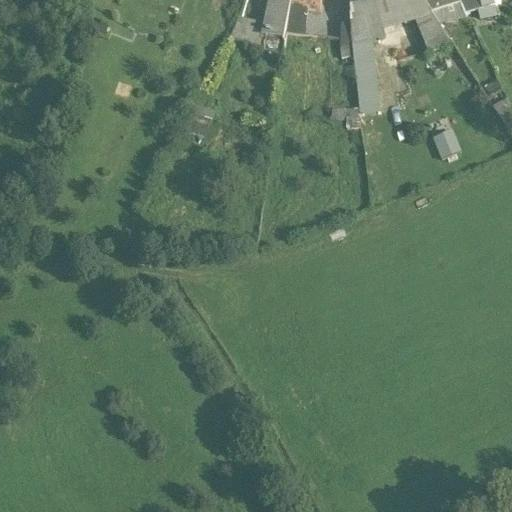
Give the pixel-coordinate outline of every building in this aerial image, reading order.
[(269,0),(264,26),(262,38),(265,39),(284,43),(286,34),(290,10),(291,0),(269,0)] [(291,0),(290,10),(320,13),(321,0),(291,0)] [(420,0),(350,0),(351,27),(351,43),(351,45),(373,42),(374,46),(386,43),(384,33),(415,24),(432,19),(431,17),(422,6),(420,0)] [(431,17),(461,7),(458,0),(420,0),(422,6),(431,17)] [(466,16),(482,12),(479,0),(458,0),(461,7),(466,16)] [(479,0),(482,12),(495,9),(491,0),(479,0)] [(501,8),(501,0),(491,0),(495,9),(501,8)] [(432,19),(437,26),(468,21),(466,16),(461,7),(431,17),(432,19)] [(320,13),(290,10),(286,34),(317,38),(320,13)] [(228,43),(263,51),(265,39),(262,38),(264,26),(238,19),(235,28),(228,43)] [(432,19),(415,24),(429,56),(451,48),(437,26),(432,19)] [(351,43),(351,27),(341,26),(340,41),(351,43)] [(284,43),(265,39),(263,51),(283,55),(284,43)] [(353,59),(351,45),(351,43),(340,41),(340,49),(341,61),(353,59)] [(373,42),(351,45),(353,59),(360,116),(382,114),(374,46),(373,42)] [(412,94),(398,100),(411,123),(425,116),(425,117),(440,110),(432,92),(427,94),(428,95),(416,100),(412,94)] [(495,113),(506,130),(511,125),(511,116),(507,105),(495,113)] [(204,141),(214,113),(192,106),(183,134),(204,141)] [(382,114),(360,116),(364,154),(386,152),(382,114)]
